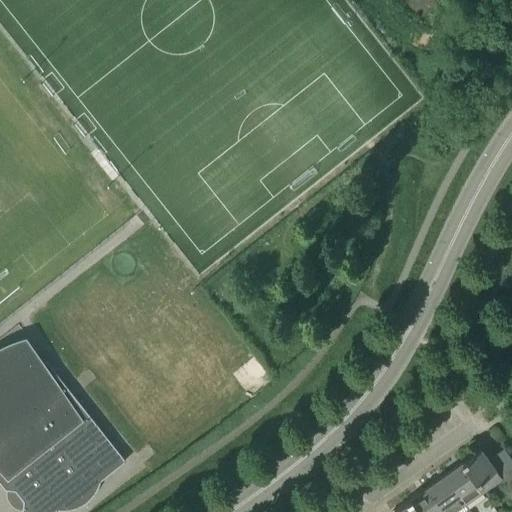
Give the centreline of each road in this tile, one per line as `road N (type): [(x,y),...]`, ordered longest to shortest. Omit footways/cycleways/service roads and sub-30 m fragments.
road 1 (tertiary): [(249,511),(365,413),(418,334),(463,218),(511,137)]
road 2 (residential): [(369,511),(372,501),(495,419)]
